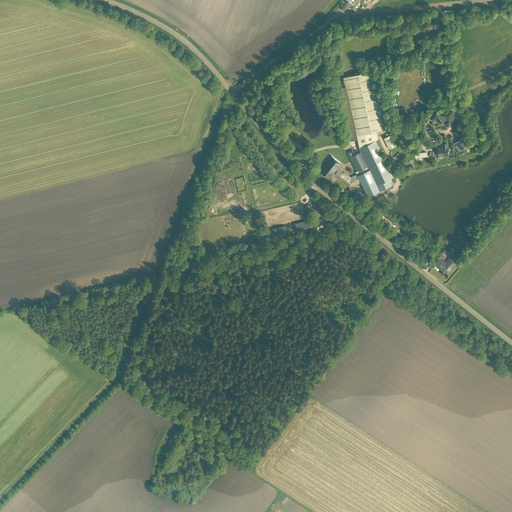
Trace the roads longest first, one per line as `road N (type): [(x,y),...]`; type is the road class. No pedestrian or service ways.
road 1 (track): [(0,505),(122,376),(114,372),(219,91),(334,0)]
road 2 (unclassified): [(104,0),(193,48),(292,165),(511,343)]
